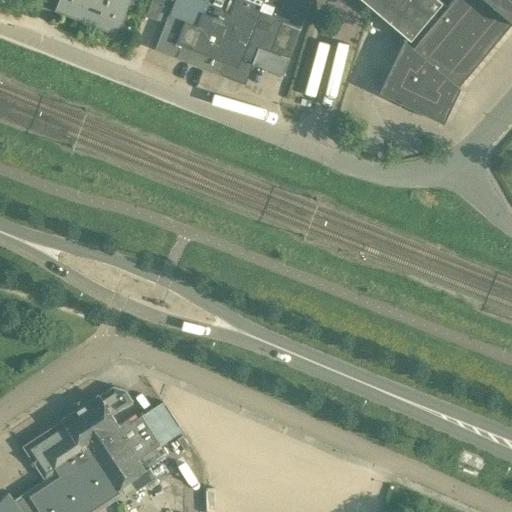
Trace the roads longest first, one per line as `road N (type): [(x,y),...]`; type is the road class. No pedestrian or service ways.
road 1 (residential): [(0,415),(82,359),(120,347),(508,511)]
road 2 (tertiary): [(0,233),(511,446)]
road 3 (residential): [(459,163),(425,174),(373,171),(0,29)]
